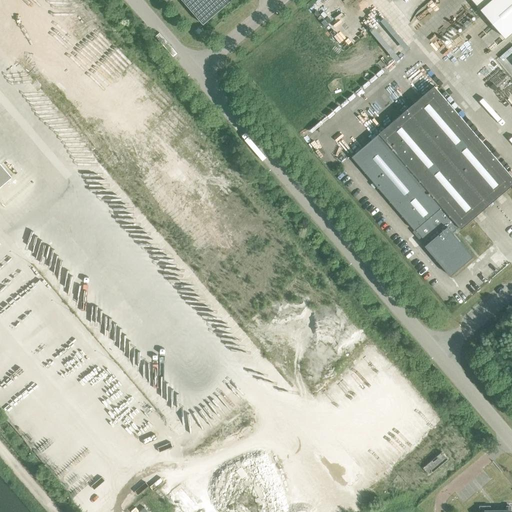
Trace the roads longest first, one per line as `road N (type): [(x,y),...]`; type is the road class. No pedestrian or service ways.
road 1 (unclassified): [(192,70),(436,355)]
road 2 (unknown): [(0,207),(48,171),(199,367)]
road 3 (unknown): [(504,242),(448,276),(343,168)]
road 4 (unknown): [(324,139),(425,45),(458,80)]
